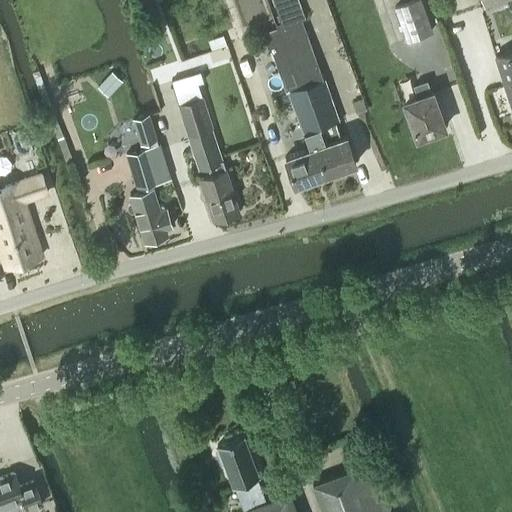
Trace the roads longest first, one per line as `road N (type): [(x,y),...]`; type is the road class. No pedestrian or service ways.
road 1 (tertiary): [(0,395),(511,248)]
road 2 (unclassified): [(0,311),(511,165)]
